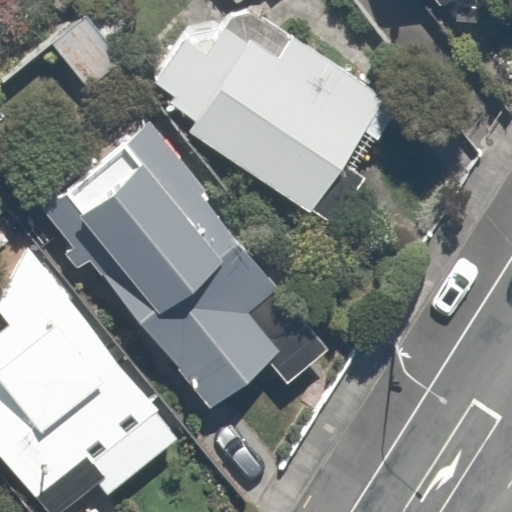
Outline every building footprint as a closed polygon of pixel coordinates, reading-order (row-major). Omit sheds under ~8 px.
[(144,16),(126,0),(81,0),(51,33),(92,71),(144,16)] [(230,58),(185,17),(146,59),(194,103),(186,112),(298,202),(383,97),(271,7),(230,58)] [(107,265),(197,392),(267,343),(277,358),(316,330),(232,211),(213,224),(149,133),(75,185),(123,253),(107,265)] [(37,232),(0,261),(0,453),(27,488),(80,447),(111,486),(189,424),(37,232)] [(102,511),(93,500),(77,511),(102,511)]
